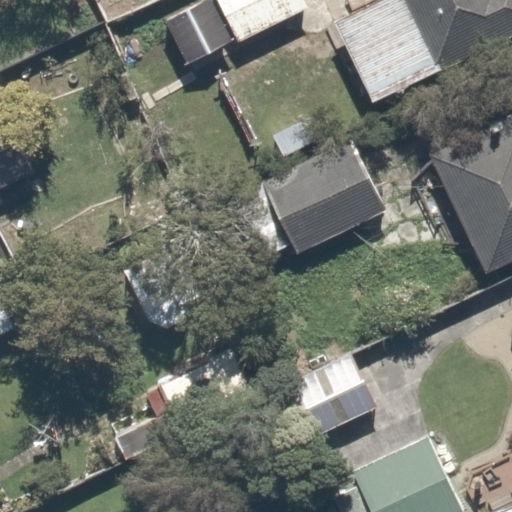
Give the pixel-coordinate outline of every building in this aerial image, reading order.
[(230,38),(211,0),(199,0),(162,18),(184,61),(230,38)] [(215,0),(235,40),(306,5),(303,0),(215,0)] [(368,100),(511,31),(511,0),(370,0),(323,22),(361,99),(366,96),(368,100)] [(511,110),(427,152),(483,267),(511,252),(511,110)] [(385,209),(348,135),(237,189),(268,254),(290,242),(295,252),(385,209)] [(252,392),(229,344),(152,380),(153,383),(146,386),(153,402),(113,421),(126,450),(252,392)] [(376,403),(351,350),(283,383),(309,436),(376,403)] [(462,511),(425,433),(351,468),(356,481),(331,493),(340,511),(462,511)] [(511,511),(511,502),(491,511),(511,511)]
